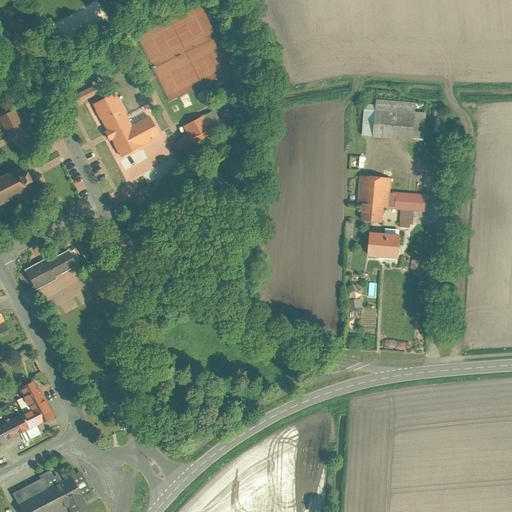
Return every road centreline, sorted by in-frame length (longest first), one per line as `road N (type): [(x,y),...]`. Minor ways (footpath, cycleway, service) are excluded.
road 1 (residential): [(363,382),(352,368),(195,295),(105,205)]
road 2 (residential): [(105,205),(128,317),(140,456)]
road 3 (residential): [(105,205),(0,6)]
road 4 (tertiary): [(363,382),(239,438),(173,492)]
road 5 (residential): [(85,442),(0,268)]
road 6 (tertiary): [(511,367),(363,382)]
